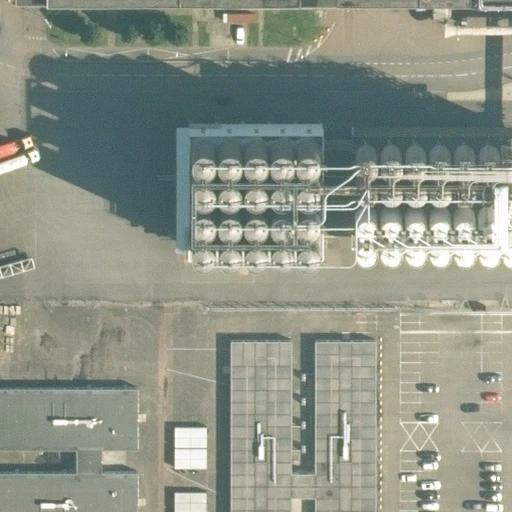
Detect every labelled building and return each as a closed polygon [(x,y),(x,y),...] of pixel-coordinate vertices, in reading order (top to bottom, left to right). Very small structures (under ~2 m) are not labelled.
[(323,248),(323,122),(235,122),(189,122),(176,122),(176,248),(189,248),(323,248)] [(511,242),(511,129),(386,129),(350,129),(350,243),(511,242)] [(230,340),(229,511),(290,511),(290,498),(314,498),(314,511),(374,511),(375,340),(314,340),(314,473),(290,473),(290,341),(230,340)] [(0,472),(0,511),(136,511),(137,472),(100,473),(100,449),(137,449),(137,388),(0,387),(0,449),(75,449),(75,472),(0,472)] [(208,465),(207,423),(176,424),(176,465),(208,465)] [(176,489),(175,511),(207,511),(208,489),(176,489)]
